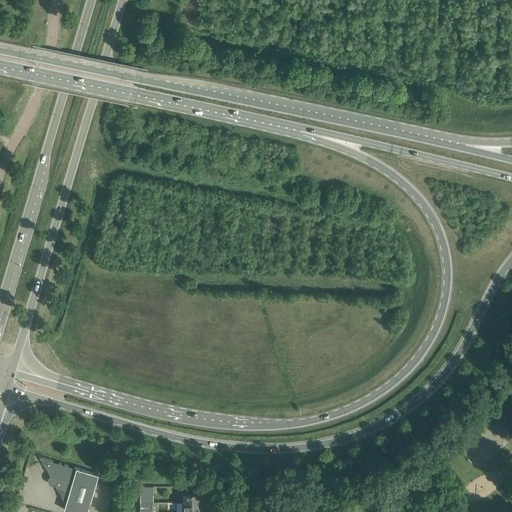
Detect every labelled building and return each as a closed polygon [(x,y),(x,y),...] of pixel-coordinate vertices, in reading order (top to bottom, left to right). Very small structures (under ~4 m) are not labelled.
[(74,511),(87,511),(99,473),(40,456),(64,500),(66,501),(64,509),(74,511)] [(140,485),(140,502),(152,502),(153,502),(153,485),(140,485)] [(210,502),(211,498),(201,496),(201,492),(183,491),(183,502),(210,502)] [(152,511),(152,502),(140,502),(140,511),(152,511)] [(201,508),(210,507),(210,502),(183,502),(183,511),(201,511),(201,508)]
